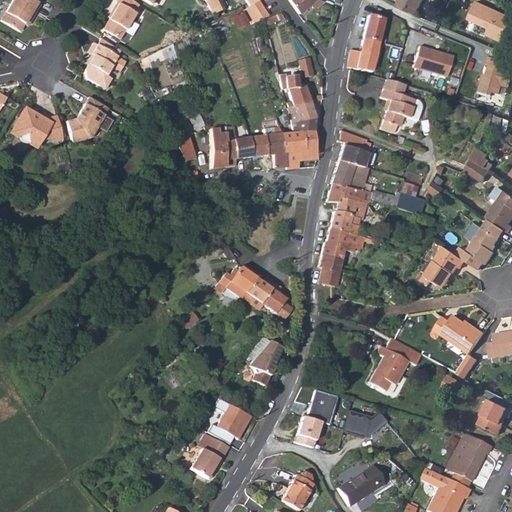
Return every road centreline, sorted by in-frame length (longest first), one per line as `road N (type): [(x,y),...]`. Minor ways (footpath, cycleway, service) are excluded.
road 1 (residential): [(320,181),(306,256),(306,332),(291,379),(213,511)]
road 2 (track): [(131,118),(0,42)]
road 3 (track): [(511,292),(381,314)]
